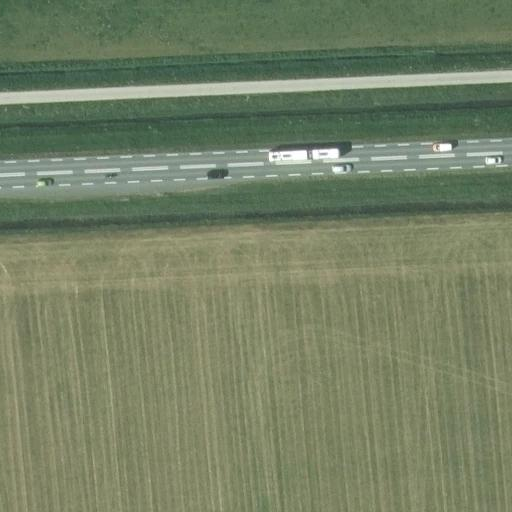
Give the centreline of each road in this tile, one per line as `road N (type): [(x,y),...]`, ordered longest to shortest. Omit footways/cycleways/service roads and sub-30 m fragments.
road 1 (unclassified): [(511,80),(0,104)]
road 2 (primary): [(0,176),(511,154)]
